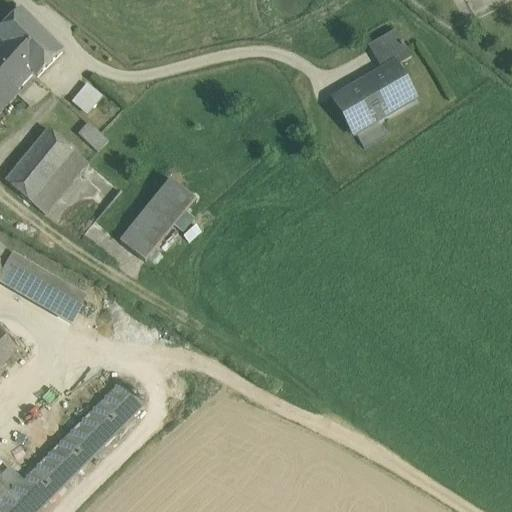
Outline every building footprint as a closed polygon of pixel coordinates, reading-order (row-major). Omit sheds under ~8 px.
[(63,53),(21,11),(0,31),(0,75),(18,93),(34,77),(37,79),(63,53)] [(395,33),(368,50),(383,76),(395,69),(395,70),(412,60),(395,33)] [(383,76),(363,88),(361,85),(345,94),(347,98),(336,104),(354,136),(377,122),(379,125),(404,110),(402,107),(413,100),(395,70),(395,69),(383,76)] [(0,110),(18,93),(0,75),(0,110)] [(87,82),(72,102),(88,115),(104,95),(87,82)] [(108,144),(88,125),(79,136),(99,154),(108,144)] [(48,131),(5,183),(32,205),(75,153),(48,131)] [(75,153),(32,205),(46,217),(89,165),(75,153)] [(171,183),(120,245),(145,265),(195,203),(171,183)] [(8,271),(14,260),(0,246),(0,263),(7,270),(8,271)] [(84,300),(14,260),(8,271),(1,284),(71,324),(84,300)] [(0,369),(16,353),(17,353),(18,352),(0,333),(0,369)] [(10,496),(0,506),(0,511),(37,511),(144,406),(122,384),(23,483),(10,496)] [(0,486),(5,491),(18,478),(9,470),(0,478),(0,486)] [(5,491),(10,496),(23,483),(18,478),(5,491)] [(0,506),(10,496),(5,491),(0,486),(0,506)]
